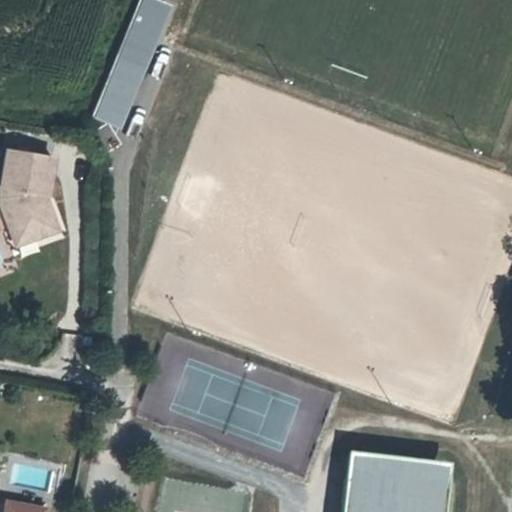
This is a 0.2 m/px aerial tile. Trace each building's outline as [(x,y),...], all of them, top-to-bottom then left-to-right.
[(154,0),(140,0),(93,116),(121,127),(170,7),(154,0)] [(26,155),(27,149),(17,147),(16,153),(26,155)] [(38,205),(40,194),(47,195),(53,160),(26,155),(16,153),(7,152),(0,195),(0,200),(11,229),(28,223),(31,232),(55,223),(48,206),(38,205)] [(48,206),(47,195),(40,194),(38,205),(48,206)] [(17,245),(57,230),(55,223),(31,232),(28,223),(11,229),(17,245)] [(446,489),(450,462),(347,450),(344,477),(446,489)] [(443,511),(446,489),(344,477),(340,511),(443,511)] [(47,511),(48,509),(4,499),(1,511),(47,511)]
